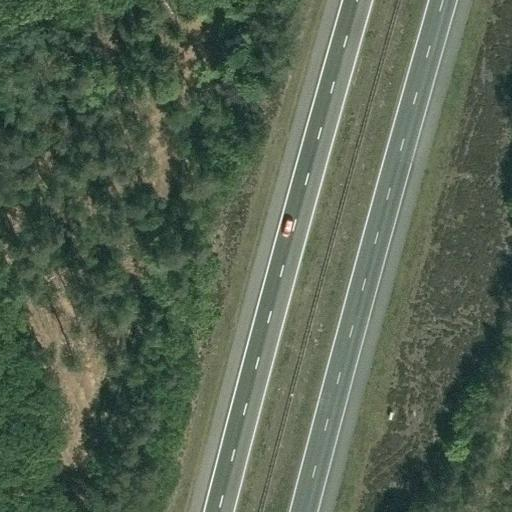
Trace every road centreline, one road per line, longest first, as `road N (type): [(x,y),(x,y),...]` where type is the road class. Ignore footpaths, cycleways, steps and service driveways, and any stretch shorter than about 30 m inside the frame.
road 1 (motorway): [(356,0),(218,511)]
road 2 (motorway): [(303,511),(441,0)]
